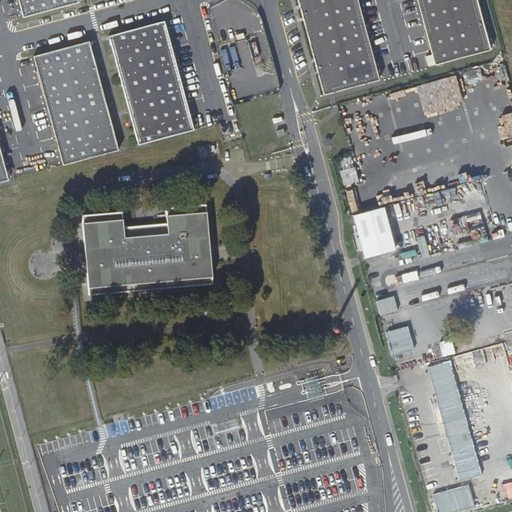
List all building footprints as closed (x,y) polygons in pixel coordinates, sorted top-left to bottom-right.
[(17,0),(22,17),(76,3),(78,2),(77,0),(17,0)] [(363,28),(355,0),(297,0),(323,94),(378,79),(363,28)] [(415,0),(433,65),(488,50),(474,0),(415,0)] [(179,76),(164,21),(109,36),(108,37),(114,57),(114,59),(116,67),(117,69),(128,111),(129,113),(131,121),(132,123),(132,125),(137,145),(138,145),(151,141),(193,130),(179,76)] [(89,42),(33,57),(49,114),(63,165),(105,154),(118,150),(113,130),(112,128),(112,127),(110,118),(109,116),(98,74),(97,73),(95,64),(94,62),(89,42)] [(0,149),(0,182),(8,180),(0,149)] [(211,268),(210,260),(210,254),(206,205),(165,209),(166,224),(137,227),(123,228),(122,212),(81,216),(89,296),(213,285),(211,268)]
